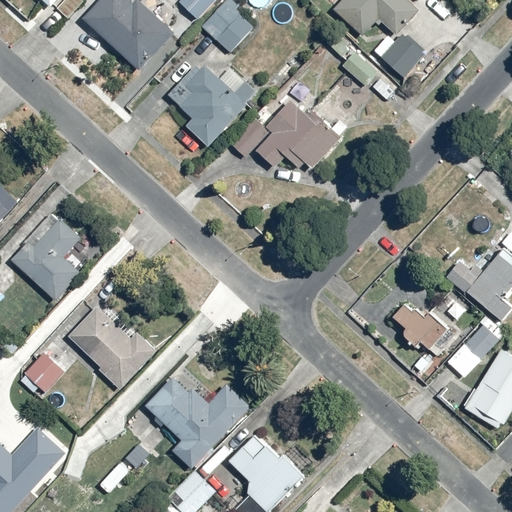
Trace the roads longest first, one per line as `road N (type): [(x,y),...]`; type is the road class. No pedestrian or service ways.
road 1 (residential): [(282,313),(0,57)]
road 2 (residential): [(511,61),(282,313)]
road 3 (residential): [(492,511),(282,313)]
